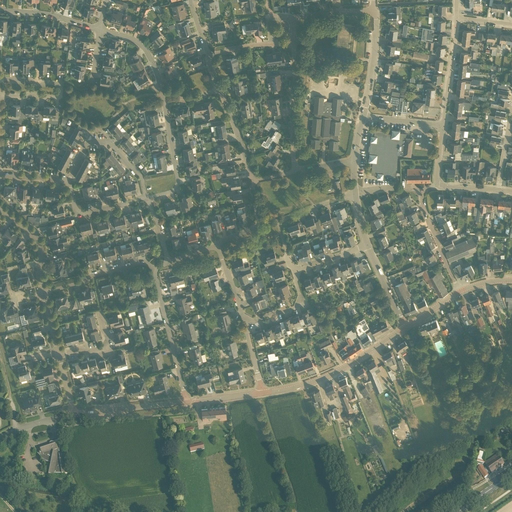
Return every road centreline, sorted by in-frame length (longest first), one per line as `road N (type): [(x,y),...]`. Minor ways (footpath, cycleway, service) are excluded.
road 1 (tertiary): [(263,393),(333,373),(405,327)]
road 2 (residential): [(185,402),(152,268)]
road 3 (residential): [(295,274),(279,219),(353,192)]
road 4 (residential): [(144,197),(131,168),(104,141),(84,145),(67,180)]
road 5 (residential): [(293,171),(295,43)]
road 6 (residential): [(0,96),(57,93),(57,81),(0,78)]
road 7 (residential): [(144,197),(176,182),(164,100)]
